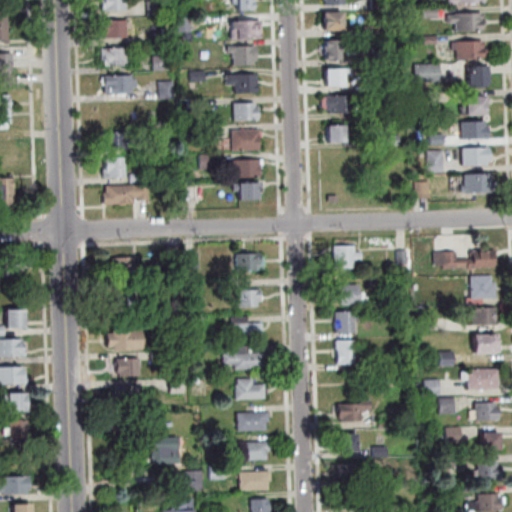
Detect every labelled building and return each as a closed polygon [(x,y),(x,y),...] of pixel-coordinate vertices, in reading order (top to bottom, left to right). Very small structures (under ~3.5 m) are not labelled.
[(128,0),(128,11),(101,12),(101,0),(128,0)] [(256,0),(257,12),(239,12),(239,5),(233,5),(233,0),(256,0)] [(374,0),(374,9),(388,9),(387,0),(374,0)] [(149,17),(148,1),(166,1),(166,17),(149,17)] [(9,40),(11,40),(11,45),(8,45),(8,40),(0,40),(0,10),(10,10),(10,14),(9,14),(9,40)] [(448,14),(484,13),(484,31),(457,31),(456,23),(448,23),(448,14)] [(344,14),(324,15),(325,34),(345,33),(344,14)] [(180,33),(180,18),(192,18),(193,33),(180,33)] [(128,39),(107,40),(107,36),(102,36),(101,22),(128,21),(128,39)] [(257,25),(263,25),(264,40),(234,41),(233,22),(257,21),(257,25)] [(155,44),(155,29),(170,28),(171,44),(155,44)] [(325,42),(327,61),(343,60),(343,50),(352,49),(351,40),(325,42)] [(453,41),(453,49),(458,49),(458,59),(485,58),(485,41),(453,41)] [(373,47),(374,64),(391,63),(391,46),(373,47)] [(258,47),(258,62),(255,62),(255,66),(235,67),(235,54),(229,54),(229,48),(258,47)] [(137,48),(137,58),(129,58),(129,68),(105,69),(105,62),(103,62),(102,49),(137,48)] [(0,54),(14,54),(14,84),(0,84),(0,54)] [(171,71),(155,71),(154,57),(171,56),(171,71)] [(442,83),(442,64),(414,64),(414,83),(442,83)] [(469,67),(469,85),(488,85),(488,66),(469,67)] [(326,69),(326,87),(345,87),(345,69),(326,69)] [(192,82),(191,71),(207,71),(207,82),(192,82)] [(259,95),(236,95),(235,86),(227,86),(227,75),(259,75),(259,95)] [(106,96),(106,77),(133,76),(133,81),(138,80),(138,90),(133,90),(134,95),(106,96)] [(371,77),(371,92),(385,91),(385,77),(371,77)] [(176,100),(160,100),(160,82),(175,82),(176,100)] [(0,96),(11,96),(11,128),(9,128),(9,130),(0,130),(0,96)] [(326,98),(355,97),(356,114),(331,115),(331,111),(327,111),(326,98)] [(190,115),(189,99),(206,98),(207,114),(190,115)] [(466,101),(467,119),(487,118),(486,100),(466,101)] [(236,122),(235,105),(257,104),(257,107),(260,107),(260,121),(236,122)] [(364,109),(364,120),(380,119),(380,109),(364,109)] [(463,123),(463,140),(489,139),(489,129),(486,129),(486,123),(463,123)] [(328,126),(328,144),(348,144),(348,126),(328,126)] [(191,141),(191,128),(207,128),(207,141),(191,141)] [(233,153),(233,132),(261,131),(261,133),(263,133),(264,139),(261,139),(262,152),(233,153)] [(127,151),(106,152),(105,134),(127,134),(127,136),(138,136),(138,148),(127,148),(127,151)] [(387,136),(387,147),(401,146),(400,135),(387,136)] [(463,148),(463,166),(488,165),(488,148),(463,148)] [(428,151),(429,174),(446,173),(445,150),(428,151)] [(201,171),(201,154),(218,154),(218,170),(201,171)] [(127,157),(127,180),(105,181),(104,171),(107,171),(107,158),(127,157)] [(235,180),(234,161),(265,160),(265,167),(261,167),(262,179),(235,180)] [(132,184),(132,174),(146,174),(146,184),(132,184)] [(465,176),(492,175),(493,195),(466,196),(465,176)] [(0,176),(14,176),(14,209),(0,209),(0,176)] [(260,185),(260,203),(240,204),(240,193),(235,193),(234,186),(260,185)] [(150,202),(139,202),(139,199),(135,200),(135,205),(105,206),(104,194),(107,194),(107,187),(150,186),(150,202)] [(199,199),(188,200),(188,186),(198,186),(199,199)] [(180,246),(181,260),(171,260),(171,246),(180,246)] [(335,271),(355,270),(355,262),(363,262),(363,254),(356,254),(356,247),(334,248),(335,271)] [(409,266),(409,251),(398,251),(399,266),(409,266)] [(495,269),(495,251),(473,252),(473,260),(469,260),(469,259),(458,260),(458,252),(435,253),(436,267),(444,267),(444,270),(467,269),(468,269),(468,270),(474,270),(474,269),(495,269)] [(239,254),(260,253),(260,260),(265,260),(265,270),(239,271),(239,254)] [(201,270),(192,270),(192,254),(200,254),(201,270)] [(135,258),(135,264),(144,263),(145,272),(135,272),(135,277),(116,277),(116,258),(135,258)] [(4,279),(4,259),(24,259),(24,270),(20,270),(20,279),(4,279)] [(372,286),(387,286),(386,276),(372,276),(372,286)] [(498,299),(497,283),(493,283),(493,276),(471,277),(472,300),(498,299)] [(162,282),(162,293),(149,293),(149,282),(162,282)] [(341,307),(358,307),(358,309),(368,309),(368,299),(365,299),(365,294),(360,294),(360,287),(340,287),(341,307)] [(261,290),(261,301),(258,302),(258,307),(240,307),(240,290),(261,290)] [(118,295),(136,294),(137,311),(118,312),(118,295)] [(497,309),(497,327),(473,327),(473,309),(497,309)] [(436,332),(435,310),(416,310),(417,332),(436,332)] [(337,336),(356,335),(355,322),(364,321),(364,312),(336,313),(336,321),(335,321),(336,330),(337,330),(337,336)] [(7,333),(6,313),(25,313),(26,333),(7,333)] [(249,324),(235,325),(235,317),(249,317),(249,324)] [(154,318),(167,318),(167,328),(154,328),(154,318)] [(235,325),(249,324),(264,324),(264,339),(235,340),(235,325)] [(142,332),(143,351),(114,352),(114,349),(108,349),(108,336),(114,336),(114,333),(142,332)] [(498,338),(498,357),(474,358),(473,339),(498,338)] [(23,350),(26,350),(26,358),(0,358),(0,341),(23,341),(23,350)] [(338,367),(357,366),(356,341),(337,342),(338,367)] [(265,354),(266,370),(236,371),(236,365),(225,365),(225,355),(234,355),(233,347),(250,346),(250,354),(265,354)] [(167,351),(167,362),(154,362),(154,351),(167,351)] [(455,351),(456,366),(441,367),(440,352),(455,351)] [(118,361),(141,360),(141,377),(121,377),(121,373),(118,373),(118,361)] [(0,368),(25,368),(25,377),(27,377),(28,385),(0,385),(0,368)] [(500,391),(500,370),(469,371),(469,392),(500,391)] [(186,377),(186,393),(172,393),(171,377),(186,377)] [(238,385),(240,385),(239,379),(253,379),(253,385),(266,384),(266,399),(238,399),(238,385)] [(441,396),(441,379),(425,379),(425,397),(441,396)] [(140,386),(141,403),(121,404),(120,399),(117,399),(117,387),(140,386)] [(9,396),(28,395),(28,415),(9,415),(9,403),(4,403),(4,393),(9,393),(9,396)] [(361,418),(361,408),(370,408),(370,397),(359,397),(359,401),(337,401),(337,413),(341,413),(341,418),(361,418)] [(456,414),(456,398),(440,398),(440,412),(449,412),(449,414),(456,414)] [(498,418),(498,403),(495,403),(495,400),(474,400),(475,418),(498,418)] [(239,414),(270,413),(270,424),(267,424),(267,431),(239,432),(239,414)] [(9,441),(8,423),(26,422),(26,427),(28,427),(28,432),(26,432),(26,441),(9,441)] [(461,442),(461,426),(445,426),(445,442),(461,442)] [(500,446),(499,428),(480,428),(481,446),(500,446)] [(338,447),(357,446),(356,429),(338,429),(338,447)] [(152,437),(178,436),(179,463),(155,463),(154,450),(152,450),(152,437)] [(271,452),(268,453),(268,461),(240,462),(239,445),(271,444),(271,452)] [(500,463),(498,463),(498,460),(477,460),(477,479),(501,479),(500,463)] [(363,479),(363,461),(339,461),(339,476),(342,476),(342,479),(363,479)] [(225,480),(212,480),(212,466),(225,466),(225,480)] [(186,472),(204,471),(204,490),(187,490),(186,472)] [(241,474),(272,473),(272,483),(270,483),(270,491),(241,492),(241,474)] [(4,497),(4,495),(0,495),(0,487),(4,487),(4,477),(31,477),(31,492),(29,492),(29,497),(4,497)] [(457,494),(457,485),(443,485),(443,495),(457,494)] [(344,507),(364,506),(364,488),(340,488),(341,503),(344,503),(344,507)] [(502,509),(501,495),(498,495),(498,492),(477,492),(477,500),(466,500),(467,508),(478,508),(478,509),(502,509)] [(193,496),(193,511),(175,511),(174,497),(193,496)] [(269,499),(269,511),(254,511),(254,499),(269,499)] [(29,511),(29,502),(10,502),(10,511),(29,511)]
